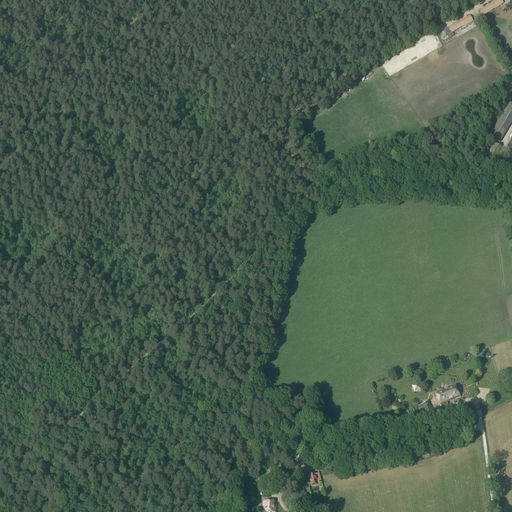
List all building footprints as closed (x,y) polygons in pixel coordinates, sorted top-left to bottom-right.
[(496,0),(478,11),(481,16),(503,4),(500,0),(496,0)] [(448,28),(451,34),(473,21),(469,16),(448,28)] [(511,104),(507,102),(487,136),(499,143),(511,120),(511,104)] [(492,155),(497,146),(491,143),(486,152),(492,155)] [(511,167),(501,161),(496,169),(511,178),(511,167)] [(435,394),(441,408),(447,405),(446,403),(459,397),(455,385),(435,394)] [(418,407),(422,417),(432,413),(427,403),(418,407)] [(412,409),(404,413),(407,418),(415,415),(412,409)] [(277,466),(271,468),(274,475),(279,473),(277,466)] [(315,474),(309,476),(311,486),(317,484),(315,474)] [(273,502),(266,502),(263,502),(263,510),(265,510),(265,511),(266,511),(265,511),(275,511),(275,505),(273,505),(273,502)]
